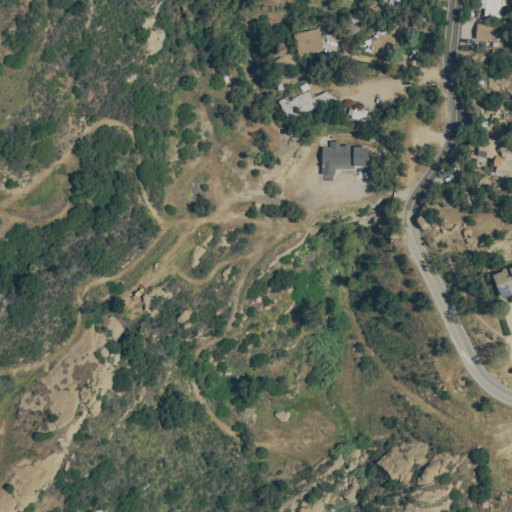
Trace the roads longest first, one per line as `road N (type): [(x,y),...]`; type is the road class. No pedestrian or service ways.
road 1 (tertiary): [(411,207),(453,133),(453,0)]
road 2 (tertiary): [(409,223),(474,365),(511,396)]
